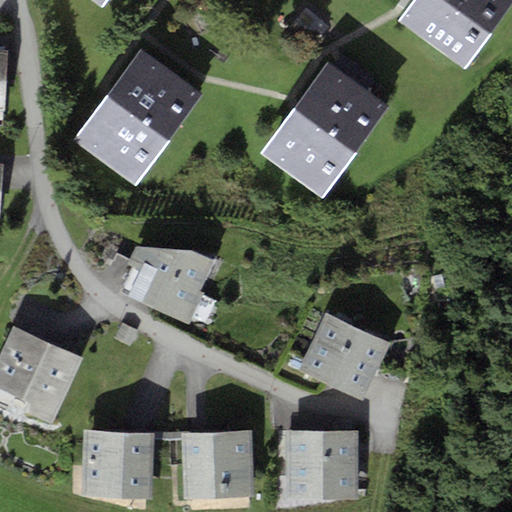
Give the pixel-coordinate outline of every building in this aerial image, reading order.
[(511,1),(511,0),(414,0),(400,21),(465,68),(511,1)] [(142,48),(74,138),(135,184),(203,94),(142,48)] [(329,61),(262,153),(323,197),(391,105),(367,88),(375,77),(343,54),(335,65),(329,61)] [(192,251),(137,247),(129,265),(139,270),(128,295),(191,324),(219,264),(192,251)] [(328,314),(301,371),(363,400),(390,344),(328,314)] [(138,330),(123,323),(116,339),(131,346),(138,330)] [(84,357),(16,326),(0,359),(0,387),(29,401),(24,411),(53,424),(84,357)] [(155,433),(85,430),(83,495),(153,498),(155,433)] [(358,430),(290,431),(290,497),(358,497),(358,430)] [(252,431),(185,433),(187,499),(254,496),(252,431)]
